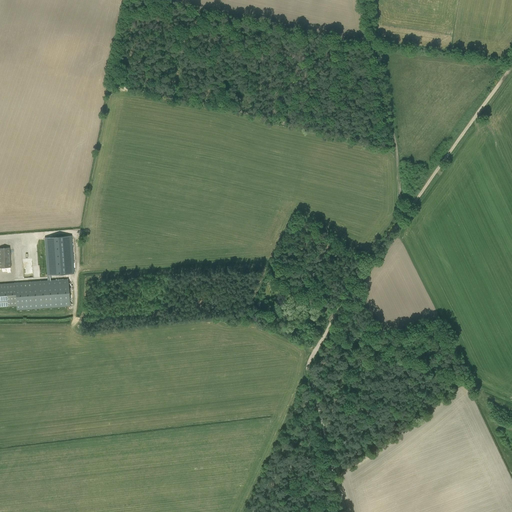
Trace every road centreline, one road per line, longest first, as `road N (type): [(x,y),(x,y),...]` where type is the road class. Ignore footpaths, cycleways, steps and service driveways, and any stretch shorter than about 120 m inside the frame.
road 1 (track): [(404,214),(307,370),(345,511)]
road 2 (track): [(365,0),(404,214)]
road 3 (track): [(404,214),(511,65)]
